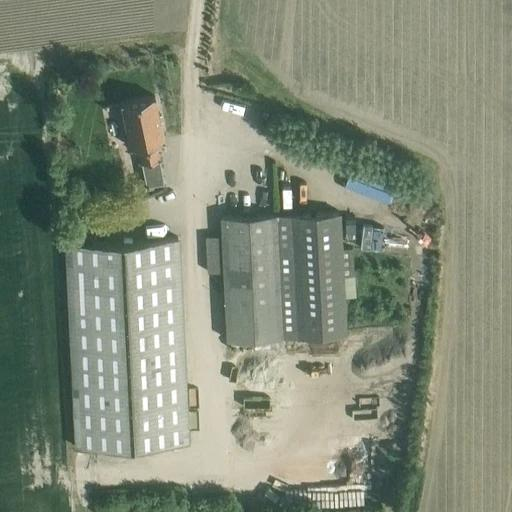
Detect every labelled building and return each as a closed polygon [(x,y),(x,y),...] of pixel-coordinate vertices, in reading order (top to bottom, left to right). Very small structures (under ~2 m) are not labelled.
[(130,145),(137,144),(146,185),(164,181),(156,140),(163,138),(154,94),(120,101),(130,145)] [(362,165),(366,151),(350,146),(346,159),(362,165)] [(283,162),(284,181),(294,180),(293,162),(283,162)] [(206,270),(223,269),(227,338),(346,332),(343,276),(353,275),(352,245),(342,246),(340,209),(220,215),(221,234),(205,235),(206,270)] [(66,241),(76,446),(188,441),(178,236),(66,241)]
